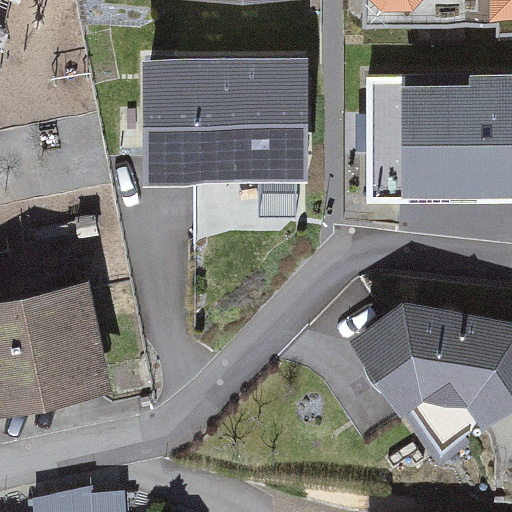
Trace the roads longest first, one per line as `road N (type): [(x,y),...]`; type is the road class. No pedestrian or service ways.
road 1 (residential): [(121,443),(177,424),(348,249),(511,266)]
road 2 (residential): [(121,443),(172,482),(267,511)]
road 3 (residential): [(0,467),(121,443)]
